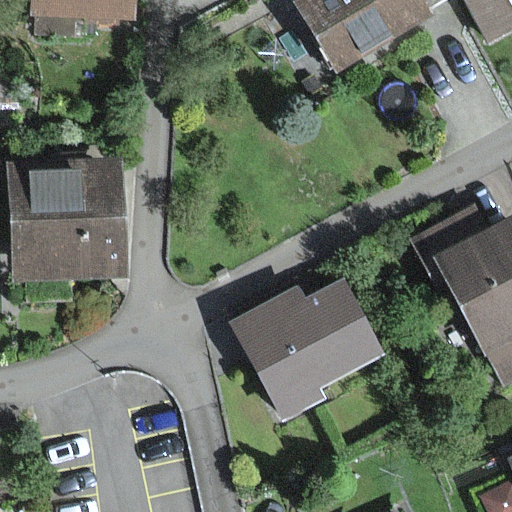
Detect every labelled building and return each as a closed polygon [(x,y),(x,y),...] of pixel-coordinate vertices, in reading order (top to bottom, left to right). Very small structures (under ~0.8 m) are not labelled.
[(121,0),(29,0),(29,29),(121,30),(121,0)] [(402,0),(320,0),(280,25),(321,93),(421,32),(402,0)] [(101,188),(20,191),(23,281),(104,278),(101,188)] [(511,211),(433,247),(483,358),(511,344),(511,211)] [(344,278),(234,331),(274,415),(384,362),(344,278)]
